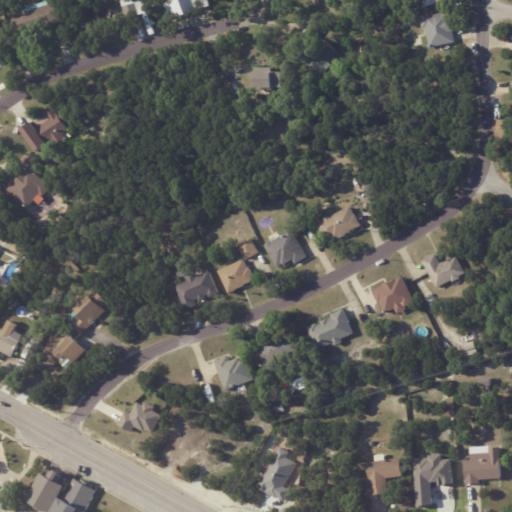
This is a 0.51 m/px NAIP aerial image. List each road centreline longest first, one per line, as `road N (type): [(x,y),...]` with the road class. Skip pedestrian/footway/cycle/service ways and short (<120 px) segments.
road 1 (residential): [(480,0),(485,164),(395,241),(108,372),(70,430)]
road 2 (residential): [(0,119),(243,19),(254,0)]
road 3 (tertiary): [(0,402),(70,430),(221,511)]
